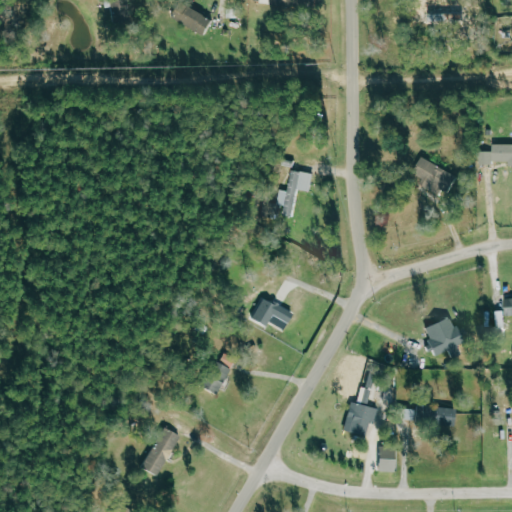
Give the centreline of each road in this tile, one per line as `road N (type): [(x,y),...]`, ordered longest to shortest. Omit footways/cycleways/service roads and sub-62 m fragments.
road 1 (residential): [(238,511),(369,281),(355,191),(354,0)]
road 2 (residential): [(263,469),(332,488),(511,492)]
road 3 (residential): [(369,281),(511,239)]
